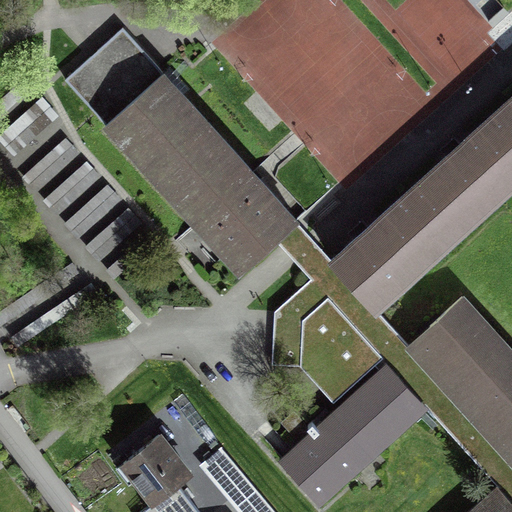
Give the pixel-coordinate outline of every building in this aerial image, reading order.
[(298,219),(160,71),(105,122),(243,270),(298,219)] [(511,185),(511,82),(327,254),(379,309),(511,185)] [(511,344),(464,292),(401,350),(511,471),(511,344)] [(389,359),(282,452),(321,496),(428,403),(389,359)] [(146,508),(195,471),(160,426),(111,464),(146,508)] [(511,511),(511,494),(497,480),(464,511),(511,511)]
